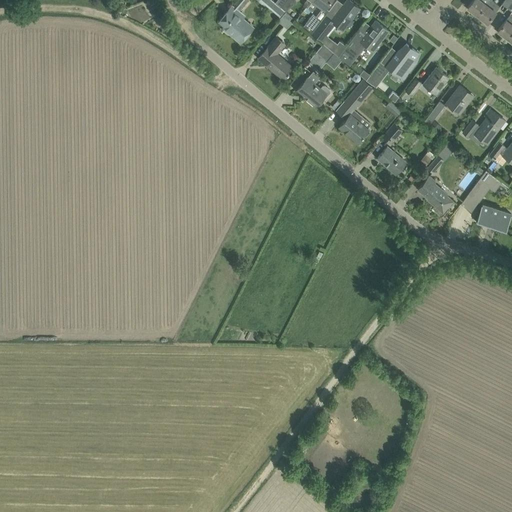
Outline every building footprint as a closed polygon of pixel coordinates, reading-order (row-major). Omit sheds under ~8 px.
[(232,5),(218,23),(222,26),(220,29),(221,30),(223,27),(223,28),(225,26),(235,35),(234,36),(240,42),(253,26),(243,18),(245,15),(240,11),(248,1),(247,0),(258,0),(268,8),(273,3),(269,0),(238,0),(234,6),(232,5)] [(307,5),(310,0),(285,0),(280,7),(285,11),(297,2),(295,0),(305,0),(304,2),(307,5)] [(312,11),(317,4),(318,3),(324,8),(330,0),(310,0),(307,5),(306,6),(312,11)] [(321,21),(311,34),(320,41),(335,23),(337,24),(343,29),(360,8),(349,0),(346,0),(342,6),(331,20),(325,15),(321,21)] [(477,15),(488,0),(472,0),(467,7),(477,15)] [(491,0),(488,0),(477,15),(487,22),(500,6),(491,0)] [(278,21),(287,28),(294,19),(285,12),(278,21)] [(311,34),(321,21),(313,14),(303,27),(311,34)] [(508,38),(511,32),(511,16),(509,15),(498,30),(508,38)] [(364,22),(354,36),(360,41),(366,45),(373,50),(388,30),(376,20),(371,27),(364,22)] [(346,47),(338,57),(345,62),(350,65),(366,45),(360,41),(354,36),(346,47)] [(288,74),(289,72),(288,72),(292,67),(276,53),(284,43),(277,37),(259,58),(283,78),(287,74),(288,74)] [(340,42),(332,52),(333,53),(338,56),(338,57),(346,47),(340,42)] [(367,78),(366,79),(373,84),(376,87),(381,81),(390,68),(394,71),(397,68),(406,75),(403,79),(403,80),(416,63),(415,63),(415,64),(414,64),(412,62),(414,60),(419,53),(406,43),(400,52),(398,51),(397,50),(398,49),(397,49),(396,50),(392,47),(392,46),(391,46),(379,62),(370,74),(367,78)] [(316,52),(326,61),(333,53),(332,52),(323,44),(316,52)] [(436,93),(449,77),(436,67),(423,83),(436,93)] [(364,69),(360,74),(366,79),(367,78),(370,74),(364,69)] [(310,74),(297,90),(302,94),(301,96),(303,97),(304,96),(315,105),(323,96),(325,98),(330,92),(330,89),(325,85),(323,85),(320,88),(314,83),(317,79),(310,74)] [(362,78),(357,85),(367,94),(373,86),(362,78)] [(405,91),(411,95),(421,82),(416,78),(405,91)] [(459,112),(473,95),(460,85),(447,102),(459,112)] [(393,91),(388,96),(395,101),(399,96),(393,91)] [(353,107),(360,99),(354,94),(347,102),(353,107)] [(423,121),(428,125),(444,105),(439,101),(423,121)] [(396,105),(391,111),(397,116),(402,110),(396,105)] [(473,120),(464,132),(468,136),(472,131),(483,140),(487,143),(505,120),(492,110),(490,108),(485,115),(487,117),(480,126),(473,120)] [(369,128),(351,113),(350,113),(340,126),(358,141),(369,128)] [(441,125),(434,120),(431,125),(437,130),(441,125)] [(382,135),(392,144),(403,130),(393,122),(382,135)] [(449,156),(456,147),(450,142),(443,150),(449,156)] [(499,142),(490,154),(495,158),(500,152),(507,158),(511,161),(511,142),(507,148),(505,146),(499,142)] [(387,146),(377,157),(396,173),(406,161),(387,146)] [(431,158),(425,154),(420,160),(426,165),(431,158)] [(433,172),(444,159),(439,155),(427,168),(433,172)] [(470,169),(460,185),(467,189),(477,173),(470,169)] [(444,208),(446,210),(453,201),(446,196),(448,194),(434,182),(436,180),(430,175),(418,189),(426,195),(427,194),(430,197),(428,200),(437,207),(438,205),(443,209),(444,208)] [(476,199),(486,186),(480,181),(470,195),(476,199)] [(506,229),(511,214),(481,204),(476,221),(488,225),(488,223),(506,229)]
